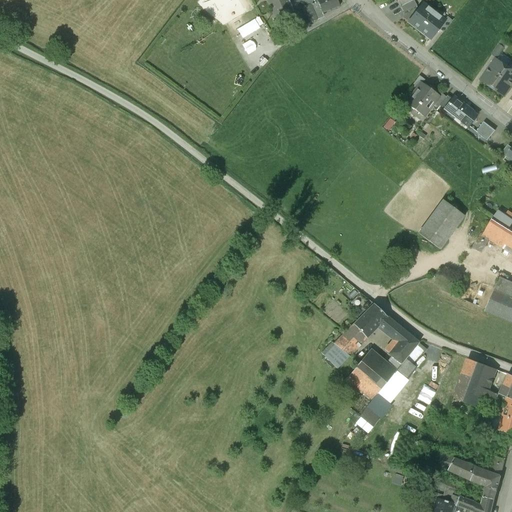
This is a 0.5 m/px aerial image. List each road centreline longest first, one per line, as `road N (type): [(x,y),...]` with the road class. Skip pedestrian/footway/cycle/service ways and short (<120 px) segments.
road 1 (track): [(341,268),(145,115),(0,38)]
road 2 (residential): [(511,370),(426,337),(341,268)]
road 3 (residential): [(363,0),(375,18),(511,125)]
